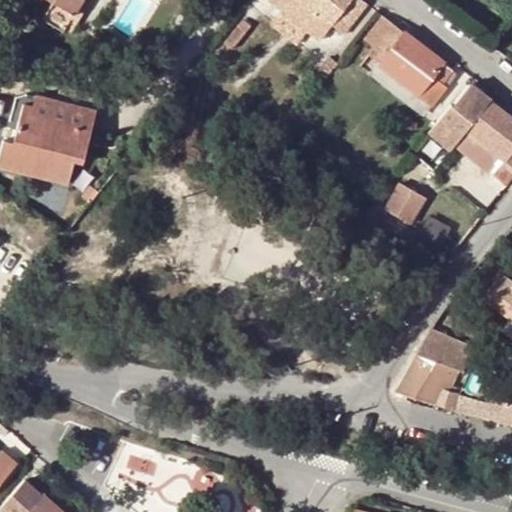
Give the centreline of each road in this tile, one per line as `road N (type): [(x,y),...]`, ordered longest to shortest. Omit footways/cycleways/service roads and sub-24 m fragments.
road 1 (residential): [(369,400),(88,373)]
road 2 (residential): [(88,373),(92,389),(117,403),(321,466)]
road 3 (residential): [(369,400),(511,210)]
road 4 (residential): [(321,466),(488,511)]
road 5 (residential): [(113,511),(0,410)]
road 6 (residential): [(511,445),(369,400)]
road 7 (residential): [(511,85),(401,0)]
